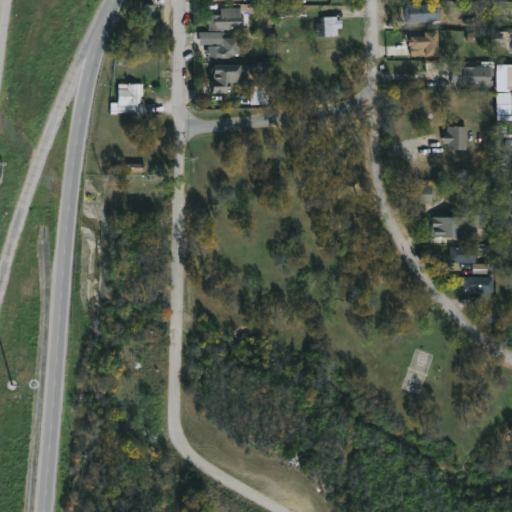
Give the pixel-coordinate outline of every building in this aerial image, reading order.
[(437,20),(411,21),(410,12),(427,12),(427,4),(445,3),(445,10),(436,10),(437,20)] [(165,22),(164,34),(156,34),(155,51),(145,51),(147,4),(156,4),(155,16),(162,16),(161,22),(165,22)] [(243,12),(243,29),(210,30),(210,23),(208,23),(208,19),(210,19),(210,14),(222,14),(222,8),(243,7),(243,12)] [(339,16),(338,20),(343,20),(343,28),(339,28),(339,36),(324,36),(324,30),(319,30),(319,22),(323,22),(323,16),(339,16)] [(430,28),(430,32),(442,31),(443,55),(413,57),(412,29),(430,28)] [(234,45),(234,54),(237,54),(237,62),(209,62),(209,53),(207,53),(207,44),(234,45)] [(496,60),(497,67),(494,67),(494,80),(495,80),(495,87),(454,85),(454,64),(482,66),(482,61),(496,60)] [(218,94),(216,94),(216,80),(218,80),(217,66),(258,65),(258,79),(246,79),(241,80),(241,83),(232,83),(233,94),(218,94)] [(145,82),(145,95),(143,94),(143,102),(145,102),(145,111),(112,112),(113,100),(120,100),(121,82),(145,82)] [(469,124),(469,148),(449,147),(449,142),(446,142),(446,130),(449,130),(450,124),(469,124)] [(434,183),(434,202),(414,202),(414,196),(410,196),(410,189),(414,189),(414,184),(434,183)] [(450,237),(450,218),(433,218),(433,237),(450,237)] [(475,261),(451,261),(452,245),(478,245),(478,261),(475,261)] [(478,285),(478,292),(462,292),(462,275),(490,276),(490,285),(478,285)]
